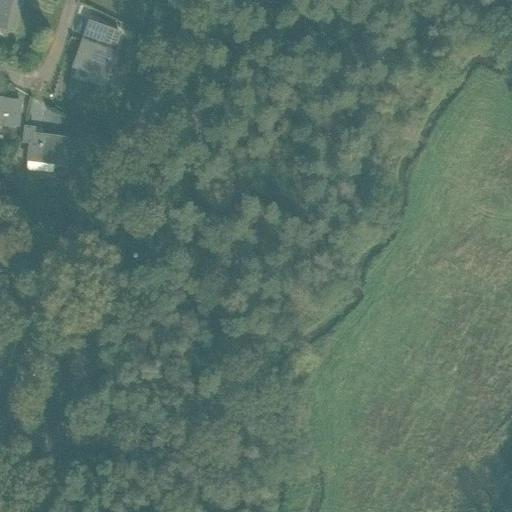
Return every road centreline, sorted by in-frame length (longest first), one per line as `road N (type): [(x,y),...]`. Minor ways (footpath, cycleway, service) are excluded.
road 1 (unclassified): [(26,511),(69,342),(183,0)]
road 2 (unclassified): [(70,0),(48,70),(27,79),(0,66)]
